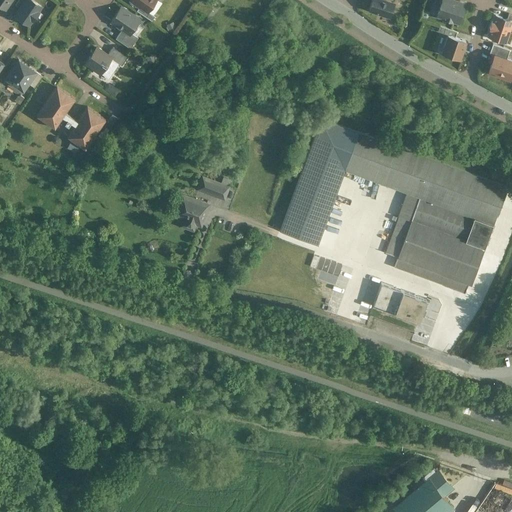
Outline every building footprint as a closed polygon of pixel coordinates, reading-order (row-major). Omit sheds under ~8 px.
[(0,0),(0,5),(5,9),(11,0),(0,0)] [(18,0),(15,5),(20,9),(26,0),(18,0)] [(26,0),(20,9),(15,16),(28,25),(32,20),(33,21),(38,12),(37,12),(41,7),(30,0),(26,0)] [(154,0),(130,0),(140,6),(147,11),(154,0)] [(394,2),(388,0),(371,0),(368,8),(389,15),(394,2)] [(452,0),(441,0),(437,14),(445,17),(445,18),(451,20),(451,19),(458,21),(464,4),(452,0)] [(155,16),(147,11),(140,6),(136,11),(151,22),(155,16)] [(122,9),(120,9),(111,22),(122,29),(130,34),(130,33),(138,22),(138,20),(133,16),(131,17),(127,14),(127,12),(122,9)] [(506,18),(495,15),(493,21),(492,21),(489,28),(490,28),(488,35),(505,41),(511,20),(506,18)] [(456,31),(439,25),(438,31),(448,34),(455,37),(456,31)] [(130,34),(122,29),(115,39),(130,49),(138,38),(130,33),(130,34)] [(455,37),(448,34),(442,52),(459,58),(465,40),(455,37)] [(509,49),(492,43),(489,53),(494,54),(506,58),(509,49)] [(128,57),(113,47),(107,55),(111,58),(111,59),(122,66),(128,57)] [(107,55),(96,48),(85,64),(101,74),(111,59),(111,58),(107,55)] [(511,60),(506,58),(494,54),(488,71),(509,78),(511,69),(511,60)] [(35,72),(19,60),(6,79),(23,90),(28,84),(35,72)] [(42,76),(35,72),(28,84),(34,88),(42,76)] [(57,86),(36,116),(54,128),(62,117),(66,120),(64,124),(68,126),(70,123),(74,126),(67,137),(85,149),(105,120),(87,107),(77,121),(65,113),(75,99),(57,86)] [(110,116),(106,123),(111,127),(116,120),(110,116)] [(320,118),(280,231),(317,245),(344,169),(406,192),(419,197),(411,220),(401,217),(397,229),(388,253),(397,257),(394,267),(465,293),(468,284),(472,285),(508,187),(320,118)] [(221,185),(209,181),(206,189),(218,194),(221,185)] [(229,188),(221,185),(218,194),(217,197),(224,200),(229,188)] [(419,197),(406,192),(398,216),(401,217),(411,220),(419,197)] [(208,205),(182,196),(176,213),(185,217),(182,226),(193,230),(196,221),(202,223),(208,205)] [(354,196),(342,231),(348,233),(360,199),(354,196)] [(360,199),(348,233),(342,231),(341,235),(338,242),(345,244),(343,248),(355,252),(356,252),(372,203),(360,199)] [(331,261),(314,255),(310,266),(327,272),(331,261)] [(342,265),(331,261),(327,272),(338,276),(342,265)] [(426,300),(381,283),(373,304),(418,321),(426,300)] [(178,428),(167,425),(165,431),(176,434),(178,428)] [(440,469),(394,508),(399,511),(451,511),(457,508),(447,496),(456,488),(440,469)]
